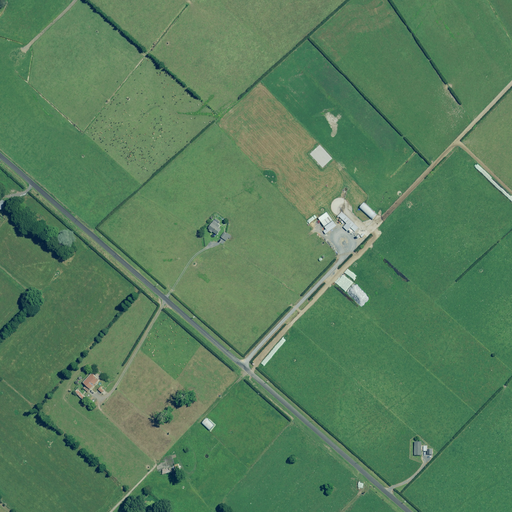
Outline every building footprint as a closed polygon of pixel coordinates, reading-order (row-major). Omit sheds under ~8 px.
[(377,215),(365,203),(360,208),(373,220),(377,215)] [(319,218),(326,229),(323,231),(325,234),(337,226),(327,212),(319,218)] [(359,228),(342,212),(339,216),(347,224),(344,227),(348,231),(351,228),(356,232),(359,228)] [(221,223),(216,219),(208,230),(212,233),(213,232),(218,235),(222,229),(219,228),(221,226),(220,225),(221,223)] [(232,237),(225,232),(221,237),(227,241),(229,238),(230,239),(232,237)] [(100,380),(93,373),(84,383),(87,386),(85,389),(89,393),(100,380)] [(85,398),(78,390),(76,392),(83,400),(85,398)] [(215,426),(207,419),(202,424),(210,431),(215,426)] [(422,442),(415,442),(415,455),(422,455),(422,451),(428,451),(428,446),(422,446),(422,442)] [(175,466),(175,464),(158,468),(159,475),(181,470),(180,465),(175,466)]
